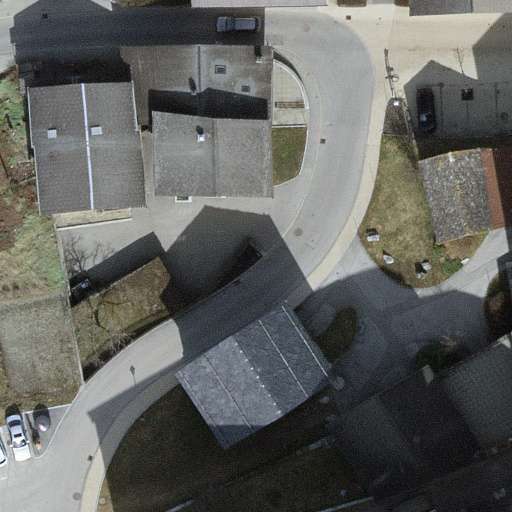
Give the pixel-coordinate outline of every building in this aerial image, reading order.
[(197,0),(199,16),(330,10),(329,0),(197,0)] [(511,0),(415,0),(415,26),(511,19),(511,0)] [(122,47),(123,78),(139,77),(142,129),(155,129),(158,195),(274,190),(267,40),(122,47)] [(123,78),(34,82),(39,207),(145,203),(142,129),(139,77),(123,78)] [(435,239),(498,232),(493,187),(511,184),(511,144),(425,155),(435,239)] [(343,387),(298,309),(180,376),(225,455),(343,387)] [(511,352),(508,342),(445,366),(458,400),(485,389),(491,407),(511,398),(511,352)] [(408,460),(430,497),(492,460),(436,366),(329,428),(364,486),(408,460)]
